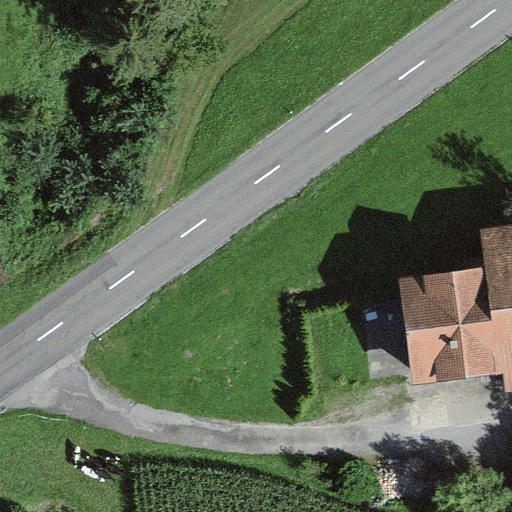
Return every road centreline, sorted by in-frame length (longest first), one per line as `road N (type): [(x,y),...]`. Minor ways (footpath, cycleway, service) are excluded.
road 1 (tertiary): [(511,2),(0,371)]
road 2 (track): [(511,421),(343,438),(165,430),(114,415),(50,371),(33,347)]
